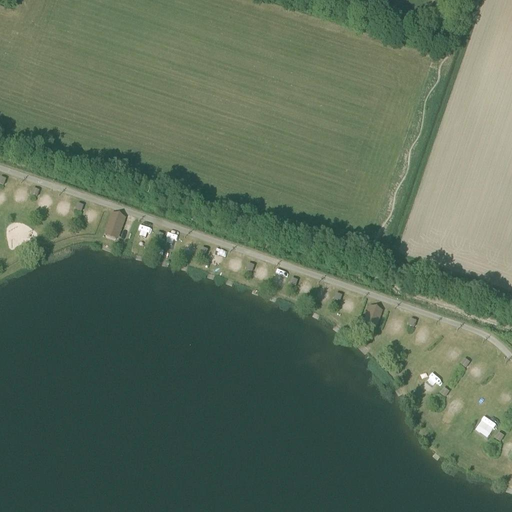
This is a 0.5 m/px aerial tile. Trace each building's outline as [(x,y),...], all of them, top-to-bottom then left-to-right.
[(52,211),(64,215),(68,205),(55,201),(52,211)] [(83,220),(91,223),(95,213),(87,210),(83,220)] [(100,236),(115,242),(124,219),(109,213),(100,236)] [(139,224),(135,236),(145,240),(150,228),(139,224)] [(182,253),(196,256),(198,246),(184,243),(182,253)] [(217,265),(219,255),(208,253),(206,263),(217,265)] [(224,266),(238,270),(240,260),(226,257),(224,266)] [(252,279),(261,282),(264,267),(255,265),(252,279)] [(300,281),(298,289),(306,291),(308,283),(300,281)] [(317,298),(328,301),(331,290),(320,287),(317,298)] [(343,295),(338,310),(348,313),(354,299),(343,295)] [(362,329),(376,331),(378,309),(365,308),(362,329)] [(397,336),(400,325),(386,320),(383,331),(397,336)] [(424,341),(428,326),(420,324),(416,339),(424,341)] [(448,342),(440,351),(452,361),(459,352),(448,342)] [(464,360),(460,365),(465,369),(468,364),(464,360)] [(467,367),(473,371),(478,364),(472,360),(467,367)] [(432,391),(439,385),(430,376),(424,382),(432,391)] [(443,390),(440,395),(445,398),(448,393),(443,390)] [(495,400),(505,404),(509,395),(500,390),(495,400)] [(453,392),(447,400),(458,408),(465,400),(453,392)] [(479,419),(471,433),(484,441),(492,428),(479,419)] [(498,434),(495,440),(500,443),(503,437),(498,434)] [(511,445),(506,443),(500,456),(509,460),(511,454),(511,445)]
